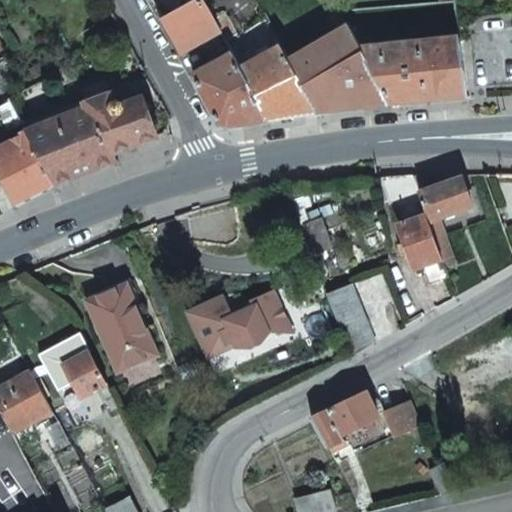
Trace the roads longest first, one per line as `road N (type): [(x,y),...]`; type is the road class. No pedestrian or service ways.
road 1 (residential): [(511,279),(219,447),(203,476),(208,511)]
road 2 (secondary): [(511,136),(380,135),(201,164)]
road 3 (secondary): [(201,164),(85,200),(0,242)]
road 4 (residential): [(201,164),(120,0)]
